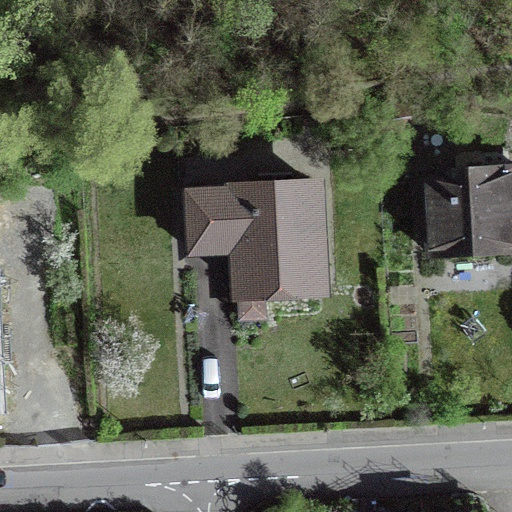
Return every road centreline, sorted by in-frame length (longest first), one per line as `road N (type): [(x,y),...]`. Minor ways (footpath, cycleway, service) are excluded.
road 1 (residential): [(511,458),(196,477)]
road 2 (residential): [(196,477),(0,488)]
